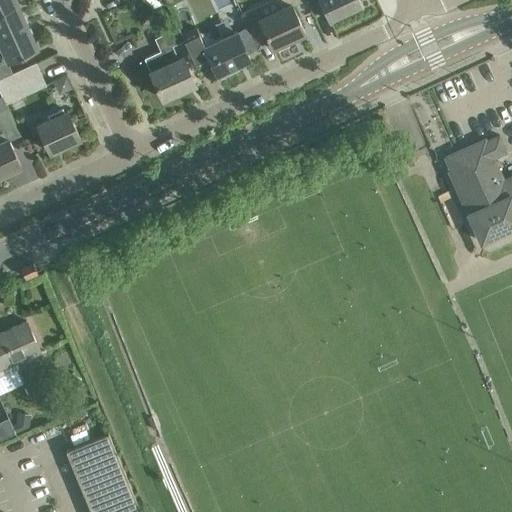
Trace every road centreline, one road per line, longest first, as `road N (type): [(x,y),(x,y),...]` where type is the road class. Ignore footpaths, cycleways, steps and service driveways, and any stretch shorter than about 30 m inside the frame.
road 1 (primary): [(0,258),(358,89)]
road 2 (residential): [(128,156),(392,33),(410,12)]
road 3 (track): [(35,242),(159,511)]
road 4 (residential): [(128,156),(57,0)]
road 5 (primary): [(496,24),(472,22),(426,39),(358,89)]
road 6 (primary): [(358,89),(496,24)]
road 7 (residential): [(0,216),(128,156)]
